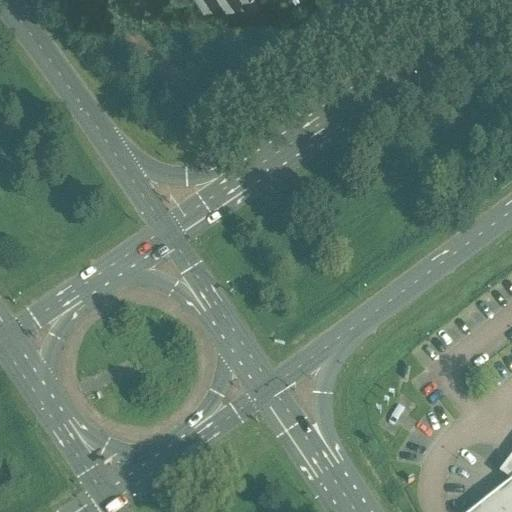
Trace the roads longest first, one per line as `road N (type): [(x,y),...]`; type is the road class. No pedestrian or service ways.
road 1 (secondary): [(511,22),(383,86),(249,174)]
road 2 (secondary): [(342,336),(511,216)]
road 3 (tertiary): [(102,144),(0,3)]
road 4 (secondary): [(249,174),(145,172),(102,144)]
road 5 (secondary): [(331,480),(321,391),(342,336)]
